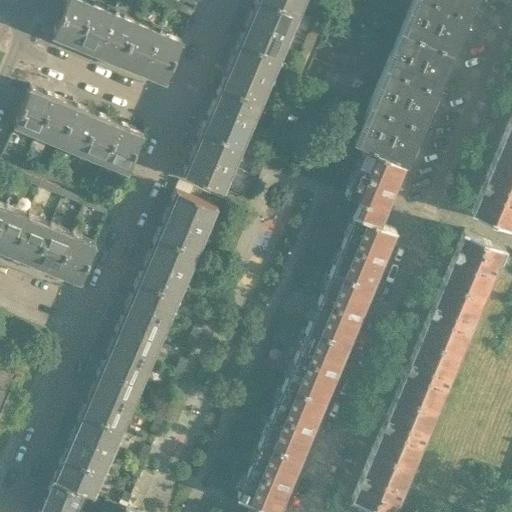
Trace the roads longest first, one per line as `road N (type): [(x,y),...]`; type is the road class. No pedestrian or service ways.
road 1 (residential): [(511,11),(309,511)]
road 2 (residential): [(87,312),(175,111)]
road 3 (residential): [(1,511),(87,312)]
road 4 (residential): [(15,47),(175,111)]
road 5 (residential): [(175,111),(222,0)]
